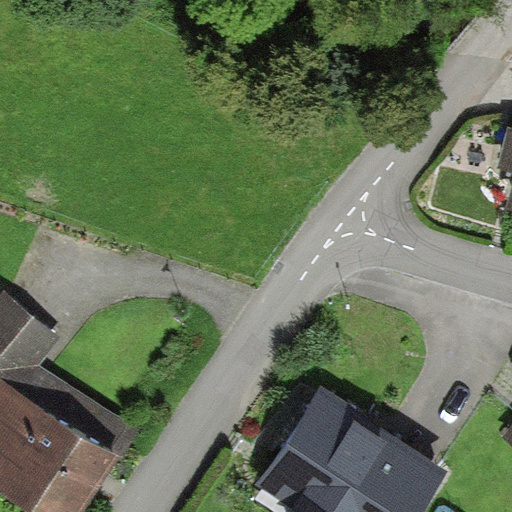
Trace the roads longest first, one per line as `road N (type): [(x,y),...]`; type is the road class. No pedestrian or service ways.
road 1 (residential): [(143,511),(322,238)]
road 2 (residential): [(322,238),(511,21)]
road 3 (residential): [(511,287),(322,238)]
